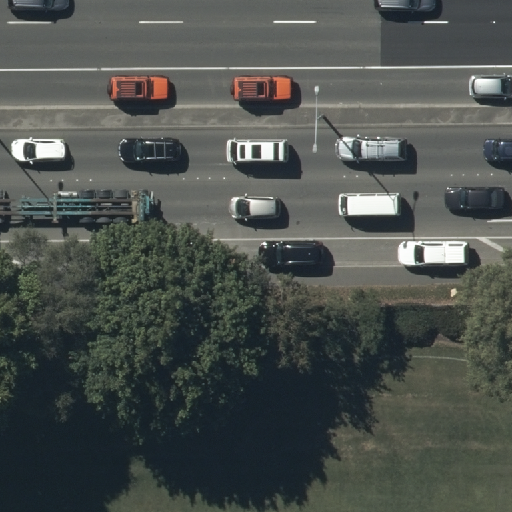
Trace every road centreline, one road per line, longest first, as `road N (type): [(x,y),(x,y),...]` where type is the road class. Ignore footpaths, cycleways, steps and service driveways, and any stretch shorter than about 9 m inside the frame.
road 1 (trunk): [(511,175),(0,179)]
road 2 (trunk): [(0,26),(511,23)]
